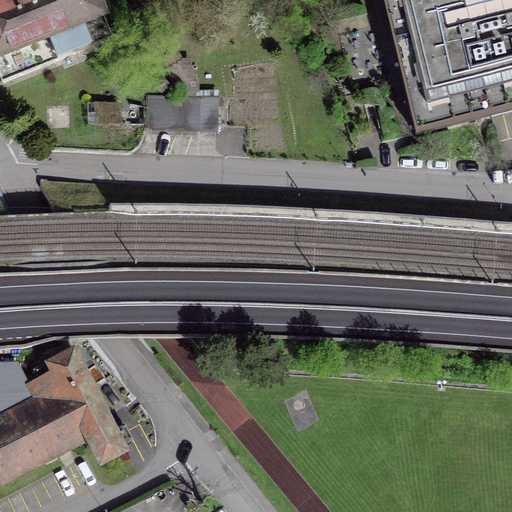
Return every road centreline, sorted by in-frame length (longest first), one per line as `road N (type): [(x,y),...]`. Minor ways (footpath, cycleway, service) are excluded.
road 1 (residential): [(0,167),(511,192)]
road 2 (motorway): [(0,320),(239,314),(511,331)]
road 3 (motorway): [(511,308),(238,291),(0,296)]
road 4 (residential): [(0,167),(187,443)]
road 5 (residential): [(79,511),(151,477),(187,443)]
